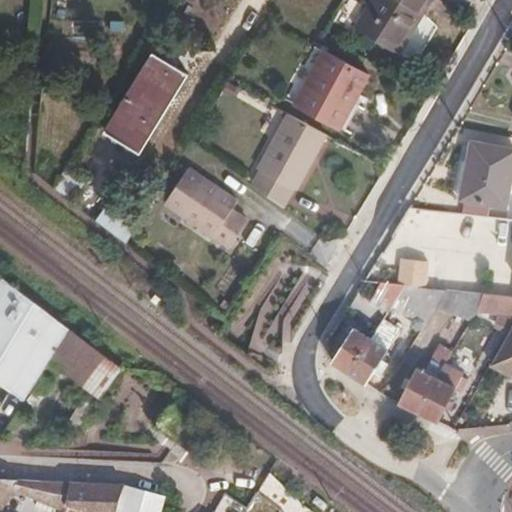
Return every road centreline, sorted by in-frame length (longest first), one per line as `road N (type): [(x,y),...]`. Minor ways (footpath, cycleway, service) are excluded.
road 1 (tertiary): [(511,3),(310,342),(317,401)]
road 2 (residential): [(0,465),(160,473),(173,479),(183,511)]
road 3 (residential): [(317,401),(330,420),(461,507)]
